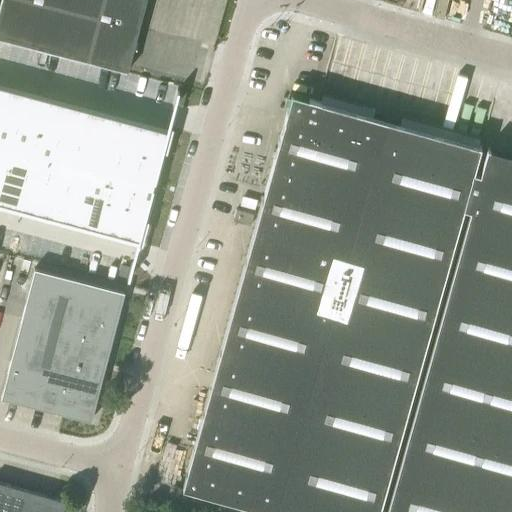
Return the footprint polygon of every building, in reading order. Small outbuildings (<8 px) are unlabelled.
[(0,36),(127,69),(145,0),(0,0),(0,1),(0,36)] [(3,86),(0,98),(0,143),(9,146),(24,92),(3,86)] [(24,92),(9,146),(30,152),(44,97),(24,92)] [(467,208),(475,179),(472,178),(481,145),(478,144),(477,148),(320,104),(321,101),(292,93),(284,120),(285,120),(182,487),(271,511),(379,511),(464,207),(467,208)] [(65,103),(44,97),(30,152),(51,157),(65,103)] [(86,108),(65,103),(51,157),(71,163),(86,108)] [(106,114),(86,108),(71,163),(92,168),(106,114)] [(127,119),(106,114),(92,168),(112,173),(127,119)] [(147,124),(127,119),(112,173),(133,179),(147,124)] [(168,130),(147,124),(133,179),(154,185),(163,150),(167,151),(167,149),(163,148),(168,130)] [(0,181),(9,146),(0,143),(0,181)] [(30,152),(9,146),(0,181),(0,202),(15,206),(30,152)] [(478,180),(475,179),(467,208),(470,209),(385,511),(511,511),(511,157),(493,152),(489,151),(490,148),(487,147),(478,180)] [(51,157),(30,152),(15,206),(36,212),(51,157)] [(36,212),(57,217),(71,163),(51,157),(36,212)] [(92,168),(71,163),(57,217),(77,223),(92,168)] [(112,173),(92,168),(77,223),(98,228),(112,173)] [(133,179),(112,173),(98,228),(118,234),(133,179)] [(133,179),(118,234),(139,239),(144,221),(148,222),(148,220),(145,219),(154,185),(133,179)] [(254,213),(236,208),(233,220),(250,225),(254,213)] [(91,420),(106,361),(125,290),(34,267),(1,396),(91,420)] [(0,480),(0,511),(63,511),(67,499),(0,480)]
